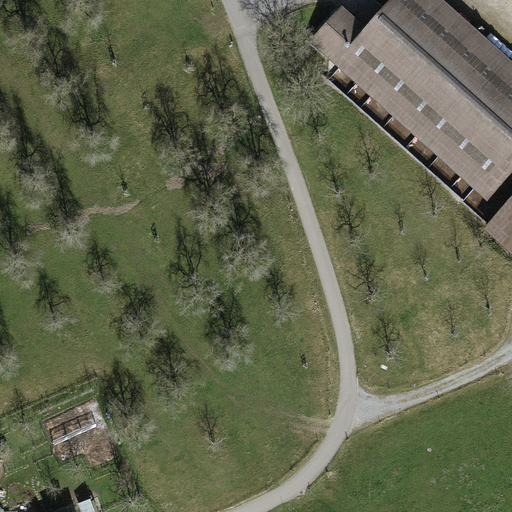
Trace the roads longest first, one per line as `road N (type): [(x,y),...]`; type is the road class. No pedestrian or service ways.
road 1 (track): [(230,0),(317,241),(348,363),(346,415),(329,451),(300,481),(246,511)]
road 2 (track): [(346,415),(400,403),(511,357)]
